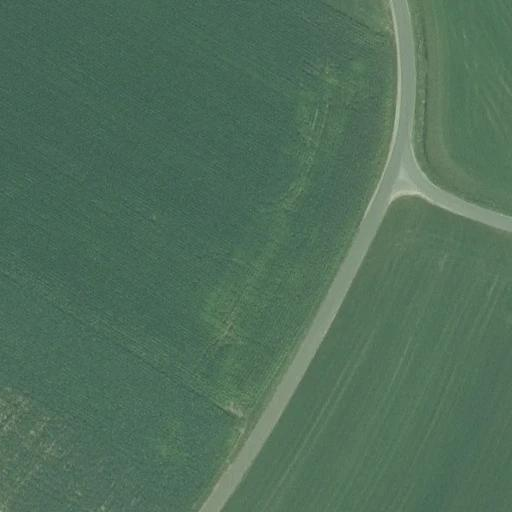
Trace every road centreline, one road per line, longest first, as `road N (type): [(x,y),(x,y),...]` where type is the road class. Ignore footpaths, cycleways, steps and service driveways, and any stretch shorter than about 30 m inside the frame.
road 1 (residential): [(205,511),(253,447),(396,178)]
road 2 (residential): [(396,178),(407,96),(393,0)]
road 3 (residential): [(396,178),(511,232)]
